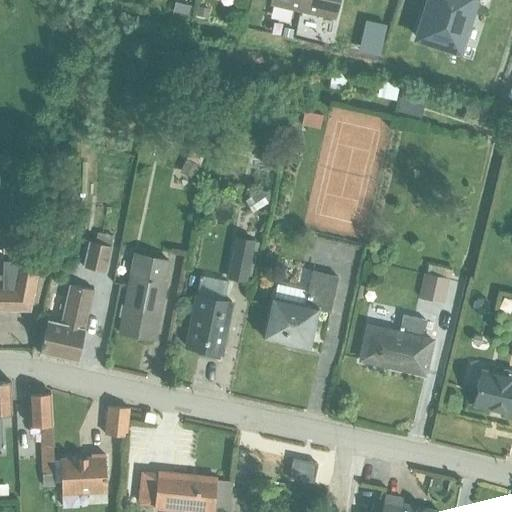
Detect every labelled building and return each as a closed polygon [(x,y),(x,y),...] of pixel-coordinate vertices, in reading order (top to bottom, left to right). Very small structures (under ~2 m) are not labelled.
[(300,11),(302,0),(271,0),(270,5),(300,11)] [(302,0),(300,11),(336,19),(339,0),(302,0)] [(428,4),(417,37),(459,51),(475,0),(422,0),(422,2),(428,4)] [(176,1),(173,10),(189,14),(192,4),(176,1)] [(210,9),(200,7),(197,17),(207,19),(210,9)] [(362,39),(382,43),(386,25),(367,21),(362,39)] [(294,30),(285,28),(283,38),(292,39),(294,30)] [(382,43),(362,39),(360,50),(379,54),(382,43)] [(333,70),(330,88),(346,90),(348,72),(333,70)] [(381,81),(378,97),(396,100),(400,85),(381,81)] [(405,85),(397,119),(418,124),(425,124),(427,114),(424,113),(423,116),(420,115),(425,89),(405,85)] [(468,102),(465,118),(484,123),(488,106),(468,102)] [(156,109),(152,129),(167,132),(171,112),(156,109)] [(305,111),(302,125),(321,129),(324,115),(305,111)] [(191,150),(180,173),(195,179),(201,166),(200,165),(204,156),(191,150)] [(260,190),(246,199),(254,213),(269,202),(271,193),(260,190)] [(27,222),(4,222),(3,254),(27,254),(27,222)] [(90,241),(84,267),(107,272),(112,246),(114,236),(98,232),(96,242),(90,241)] [(236,236),(228,278),(248,283),(249,276),(254,277),(261,240),(236,236)] [(122,304),(120,317),(123,317),(120,333),(155,339),(155,338),(153,337),(157,316),(160,317),(168,281),(167,280),(171,260),(137,253),(126,305),(122,304)] [(0,308),(31,310),(41,260),(21,259),(21,261),(3,261),(3,289),(0,289),(0,308)] [(425,273),(419,298),(445,303),(450,279),(447,278),(449,268),(430,264),(428,274),(425,273)] [(272,295),(263,337),(310,347),(319,310),(330,313),(339,276),(313,270),(308,291),(278,284),(275,296),(272,295)] [(201,275),(187,346),(222,354),(233,301),(225,299),(229,281),(201,275)] [(48,320),(40,352),(78,361),(94,290),(70,284),(61,323),(48,320)] [(497,302),(511,306),(511,288),(502,286),(497,302)] [(369,324),(361,360),(425,374),(433,338),(423,336),(426,320),(404,315),(400,331),(369,324)] [(150,363),(152,346),(132,344),(131,361),(150,363)] [(511,369),(505,368),(501,372),(482,367),(473,405),(487,409),(488,407),(511,413),(511,369)] [(11,382),(0,382),(0,441),(3,442),(1,415),(12,415),(11,382)] [(55,483),(54,459),(51,393),(29,394),(31,426),(40,426),(44,487),(55,486),(55,483)] [(109,405),(106,434),(127,437),(130,407),(109,405)] [(61,459),(62,483),(63,495),(108,494),(106,454),(91,455),(92,457),(61,459)] [(214,511),(217,479),(218,476),(159,470),(158,472),(142,470),(138,504),(155,507),(155,508),(166,509),(166,511),(188,511),(191,511),(214,511)] [(217,479),(214,511),(217,511),(230,511),(234,481),(217,479)] [(385,494),(381,511),(440,511),(402,503),(403,498),(385,494)]
